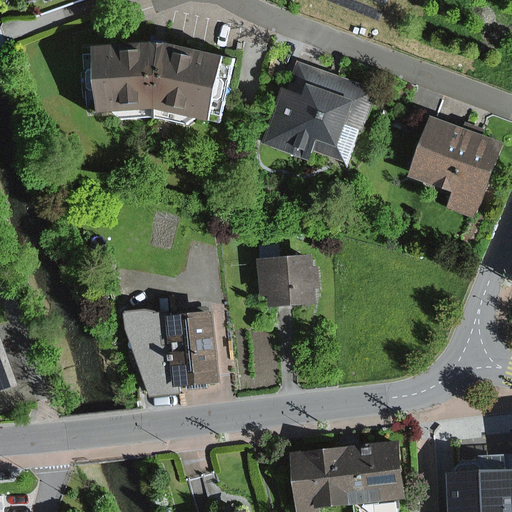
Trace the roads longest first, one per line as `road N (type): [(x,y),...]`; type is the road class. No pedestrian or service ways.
road 1 (residential): [(80,436),(404,396),(476,365)]
road 2 (residential): [(511,99),(243,0)]
road 3 (residential): [(511,229),(479,305),(476,365)]
